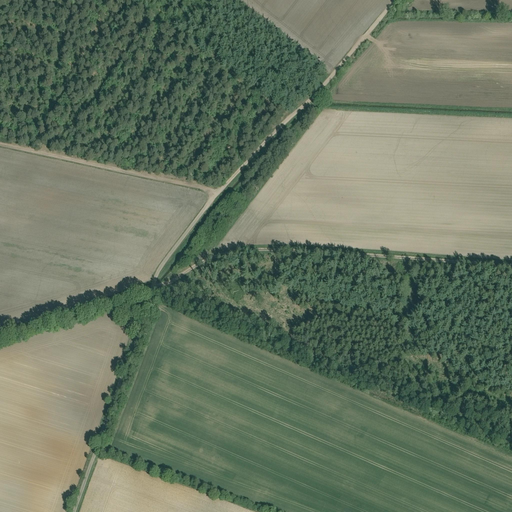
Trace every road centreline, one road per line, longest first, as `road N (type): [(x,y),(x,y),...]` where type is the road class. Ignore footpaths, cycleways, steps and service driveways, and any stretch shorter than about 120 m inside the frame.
road 1 (track): [(71,511),(163,257),(396,0)]
road 2 (track): [(223,190),(0,144)]
